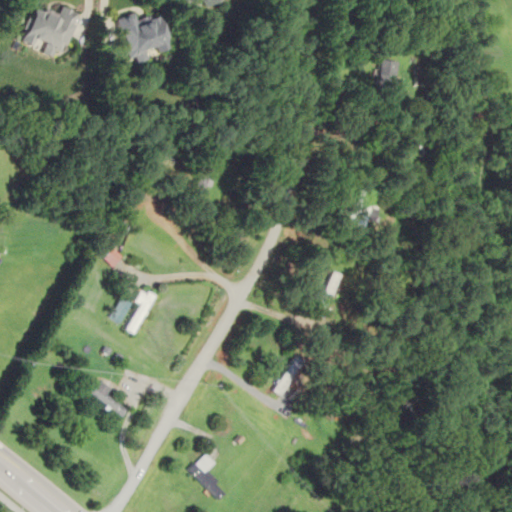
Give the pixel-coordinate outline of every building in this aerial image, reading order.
[(26,7),(17,39),(39,45),(38,50),(50,53),(51,50),(60,52),(71,10),(53,5),(50,13),(26,7)] [(110,17),(126,62),(169,48),(156,11),(131,20),(128,11),(110,17)] [(394,59),(375,57),(371,96),(389,98),(394,59)] [(208,165),(197,162),(187,197),(198,200),(208,165)] [(372,225),(370,197),(345,200),(348,227),(372,225)] [(92,253),(110,265),(119,251),(101,239),(92,253)] [(324,307),(337,273),(327,270),(314,303),(324,307)] [(119,327),(130,333),(152,294),(140,288),(119,327)] [(115,322),(129,301),(118,294),(105,316),(115,322)] [(268,389),(278,396),(302,362),(292,355),(268,389)] [(145,375),(123,367),(118,381),(140,390),(145,375)] [(80,387),(117,417),(126,406),(89,376),(80,387)] [(203,471),(212,462),(202,451),(184,468),(212,499),(221,491),(203,471)]
